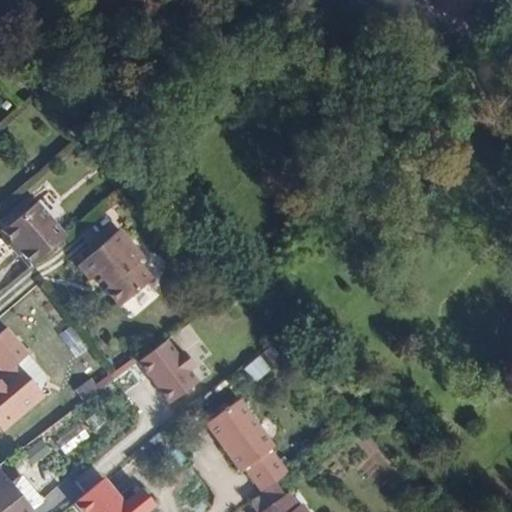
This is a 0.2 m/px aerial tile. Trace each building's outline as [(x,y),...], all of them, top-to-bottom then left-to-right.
[(432,0),(462,23),(481,0),(432,0)] [(0,238),(6,245),(26,268),(46,251),(63,236),(33,202),(0,231),(0,238)] [(119,253),(124,248),(111,235),(71,273),(84,286),(93,279),(98,284),(104,290),(99,295),(116,311),(146,281),(131,266),(119,253)] [(136,261),(124,248),(119,253),(131,266),(136,261)] [(104,290),(98,284),(93,289),(99,295),(104,290)] [(0,426),(4,431),(45,395),(40,389),(46,374),(5,328),(0,332),(0,367),(5,373),(1,377),(3,380),(0,381),(0,426)] [(179,355),(167,340),(140,361),(171,403),(199,382),(190,370),(196,366),(185,351),(179,355)] [(272,347),(261,356),(267,363),(277,354),(272,347)] [(268,374),(256,360),(241,373),(252,387),(268,374)] [(241,471),(258,496),(284,477),(266,452),(270,449),(236,402),(201,427),(236,474),(241,471)] [(38,448),(26,457),(35,469),(47,460),(38,448)] [(0,471),(0,511),(30,511),(32,511),(9,483),(0,471)] [(9,483),(32,511),(44,502),(22,473),(9,483)] [(126,502),(106,477),(76,501),(85,511),(147,511),(156,504),(143,489),(126,502)] [(301,511),(298,507),(293,509),(282,497),(261,511),(301,511)]
